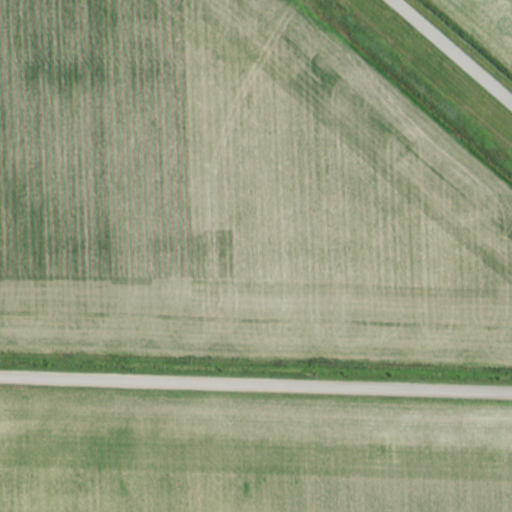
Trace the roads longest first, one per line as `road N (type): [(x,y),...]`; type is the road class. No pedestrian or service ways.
road 1 (residential): [(511,390),(0,374)]
road 2 (residential): [(511,101),(394,0)]
